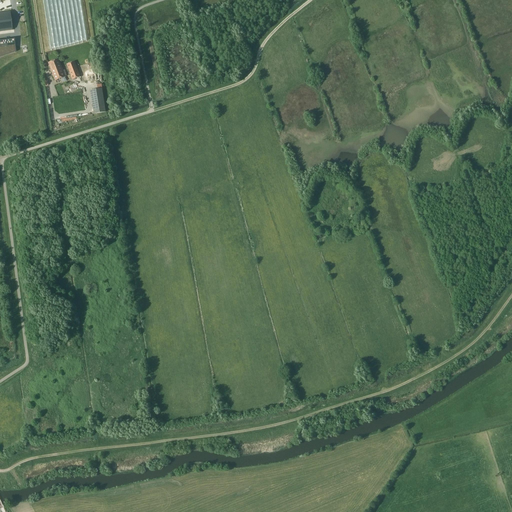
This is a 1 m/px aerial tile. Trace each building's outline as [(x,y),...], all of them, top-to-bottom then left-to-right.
[(79,0),(40,0),(48,49),(86,42),(79,0)] [(0,31),(8,30),(6,12),(0,12),(0,31)] [(0,53),(16,52),(14,39),(0,40),(0,53)] [(59,59),(49,63),(55,80),(65,77),(59,59)] [(73,80),(80,77),(75,62),(67,65),(73,80)] [(102,89),(90,91),(94,114),(106,112),(102,89)]
